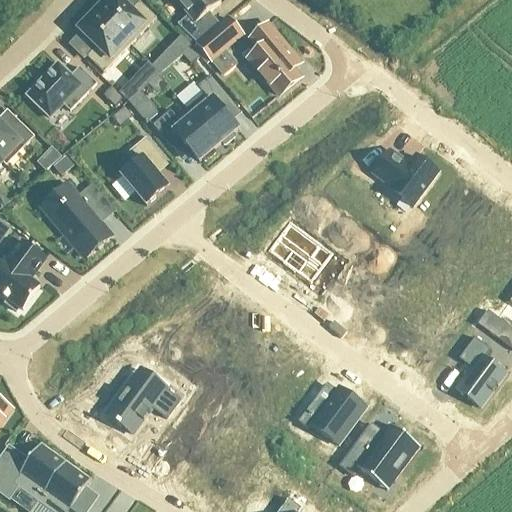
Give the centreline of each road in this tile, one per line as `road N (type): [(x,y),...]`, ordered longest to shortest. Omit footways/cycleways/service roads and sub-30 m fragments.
road 1 (residential): [(170,224),(475,455)]
road 2 (residential): [(170,224),(356,62)]
road 3 (residential): [(6,358),(42,416),(72,444),(176,511)]
road 4 (residential): [(6,358),(170,224)]
road 5 (residential): [(511,180),(356,62)]
